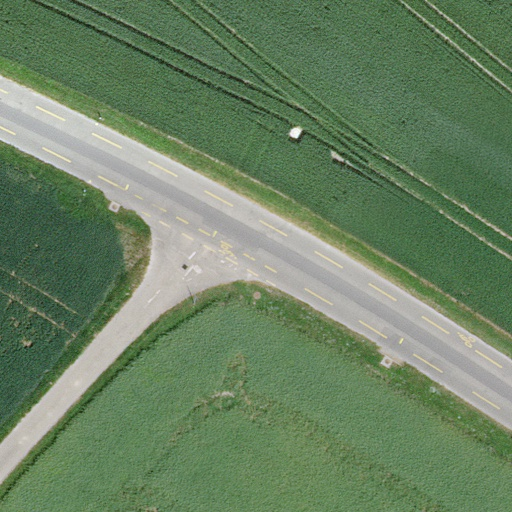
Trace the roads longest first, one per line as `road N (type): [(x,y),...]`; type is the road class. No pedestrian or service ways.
road 1 (tertiary): [(511,397),(222,221),(0,104)]
road 2 (track): [(222,221),(0,464)]
